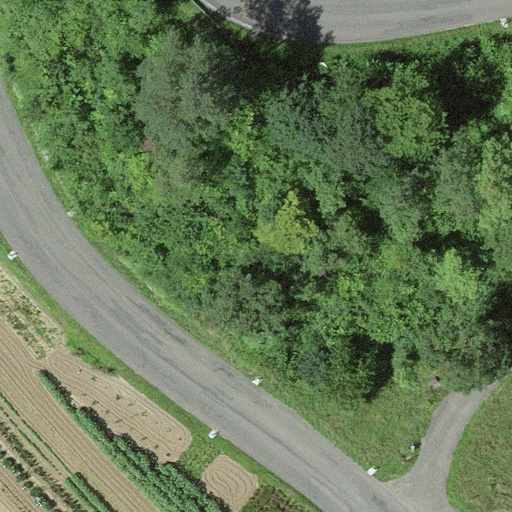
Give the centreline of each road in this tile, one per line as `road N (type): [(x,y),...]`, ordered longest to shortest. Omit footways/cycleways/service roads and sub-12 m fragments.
road 1 (tertiary): [(0,170),(30,223),(78,278),(365,511)]
road 2 (tertiary): [(460,0),(345,10),(256,0)]
road 3 (track): [(511,347),(441,445),(416,511)]
